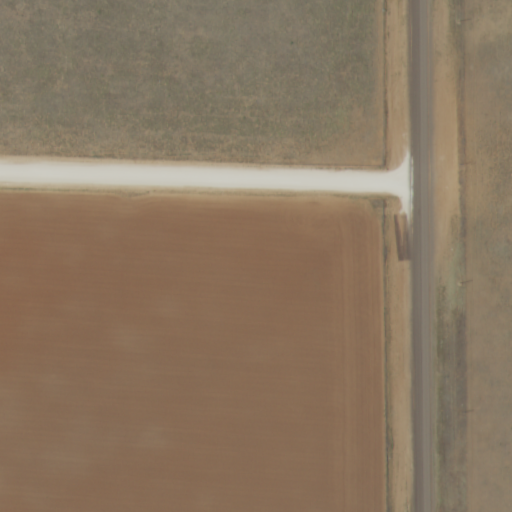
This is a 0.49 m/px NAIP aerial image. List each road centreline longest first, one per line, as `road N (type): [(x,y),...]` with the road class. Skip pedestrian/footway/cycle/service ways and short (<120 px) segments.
road 1 (primary): [(429,0),(434,511)]
road 2 (residential): [(431,191),(0,187)]
